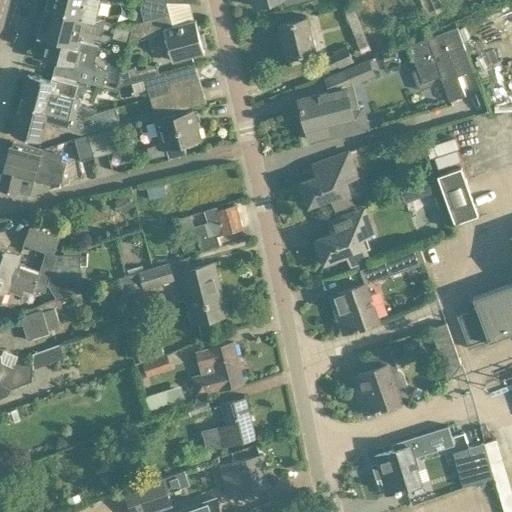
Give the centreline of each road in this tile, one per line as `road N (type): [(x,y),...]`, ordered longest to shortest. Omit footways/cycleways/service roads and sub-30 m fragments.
road 1 (residential): [(211,0),(252,154),(325,511)]
road 2 (residential): [(203,165),(45,212),(0,204)]
